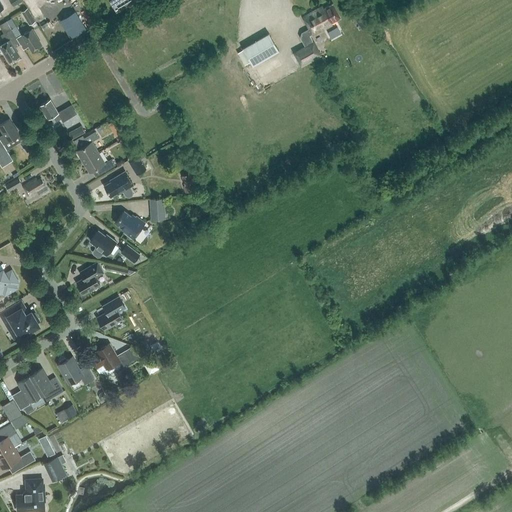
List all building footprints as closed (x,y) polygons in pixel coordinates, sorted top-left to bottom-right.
[(46,19),(34,0),(26,0),(24,1),(38,24),(46,19)] [(110,0),(117,12),(137,0),(110,0)] [(321,54),(314,43),(310,35),(312,34),(313,35),(332,25),(331,23),(340,18),(333,4),(323,9),(322,6),(303,17),(309,28),(301,32),(300,38),(305,48),(295,54),(301,65),(321,54)] [(35,21),(28,7),(22,11),(29,24),(35,21)] [(86,27),(75,10),(61,19),(71,36),(86,27)] [(16,25),(11,29),(16,38),(22,34),(16,25)] [(41,44),(32,28),(22,34),(16,38),(23,48),(24,48),(23,47),(28,44),(32,50),(41,44)] [(11,29),(5,32),(7,35),(3,37),(5,42),(0,45),(10,61),(19,55),(14,47),(20,44),(16,38),(11,29)] [(269,32),(243,48),(253,65),(279,50),(269,32)] [(48,118),(53,115),(56,121),(61,118),(63,121),(70,117),(64,108),(58,112),(51,99),(40,105),(48,118)] [(0,137),(4,144),(19,135),(9,119),(0,124),(0,127),(4,134),(0,135),(0,137)] [(82,125),(75,128),(79,135),(85,132),(82,125)] [(113,133),(117,140),(126,135),(122,128),(113,133)] [(99,137),(95,131),(84,137),(88,143),(76,150),(83,161),(99,152),(92,141),(99,137)] [(27,151),(34,147),(28,135),(21,139),(27,151)] [(130,142),(127,136),(120,140),(123,146),(130,142)] [(13,160),(7,149),(0,139),(0,162),(3,166),(13,160)] [(105,162),(99,152),(83,161),(89,172),(101,165),(105,171),(116,165),(112,158),(105,162)] [(128,160),(137,174),(146,168),(138,154),(128,160)] [(111,196),(118,192),(118,193),(123,191),(125,194),(127,196),(129,196),(133,194),(134,192),(134,189),(131,186),(133,185),(125,171),(115,177),(116,178),(105,185),(111,196)] [(9,190),(22,183),(18,177),(6,184),(9,190)] [(29,197),(38,192),(40,195),(48,190),(45,185),(41,178),(38,180),(36,178),(22,186),(29,197)] [(196,190),(194,183),(183,186),(186,193),(196,190)] [(164,198),(150,199),(151,219),(166,219),(164,198)] [(145,223),(136,216),(135,218),(124,210),(115,222),(125,230),(124,232),(133,238),(145,223)] [(97,246),(96,247),(93,251),(94,253),(98,256),(100,256),(103,252),(106,255),(117,241),(110,236),(109,238),(99,230),(90,241),(97,246)] [(134,262),(141,254),(127,243),(120,252),(134,262)] [(100,285),(96,277),(104,272),(98,261),(79,272),(83,278),(77,281),(84,294),(100,285)] [(106,268),(105,269),(110,270),(110,272),(117,273),(117,272),(123,273),(123,274),(125,275),(125,273),(127,274),(128,269),(103,263),(102,266),(103,268),(106,268)] [(15,285),(18,283),(18,281),(16,277),(14,276),(9,279),(3,269),(0,271),(0,292),(3,290),(5,294),(17,287),(15,285)] [(98,316),(97,317),(105,329),(123,319),(119,311),(126,307),(119,296),(103,305),(107,312),(98,317),(98,316)] [(37,322),(39,321),(35,314),(33,315),(31,312),(27,314),(20,302),(1,313),(10,329),(15,326),(20,336),(22,334),(24,337),(31,333),(30,330),(39,325),(37,322)] [(97,351),(98,353),(91,357),(97,367),(104,363),(106,366),(115,361),(120,370),(132,362),(125,351),(117,356),(110,343),(97,351)] [(85,384),(95,378),(87,365),(80,370),(72,356),(66,360),(65,357),(59,361),(61,363),(58,364),(69,383),(81,376),(85,384)] [(153,372),(162,367),(155,356),(146,361),(153,372)] [(42,368),(30,375),(41,394),(43,393),(47,400),(57,394),(63,390),(55,376),(49,380),(42,368)] [(18,382),(29,401),(41,394),(30,375),(18,382)] [(107,397),(103,391),(100,393),(99,397),(101,401),(107,397)] [(24,407),(28,413),(34,409),(30,403),(24,407)] [(73,404),(67,407),(72,416),(78,412),(73,404)] [(23,414),(17,405),(10,409),(15,418),(22,414),(23,414)] [(29,421),(22,414),(15,418),(12,420),(16,428),(29,421)] [(0,440),(0,455),(15,447),(8,436),(16,432),(11,423),(0,429),(0,435),(2,439),(0,440)] [(51,444),(43,448),(48,457),(55,454),(51,444)] [(15,447),(0,455),(0,464),(2,468),(21,457),(25,464),(35,459),(30,450),(20,456),(15,447)] [(52,481),(67,474),(62,463),(59,456),(58,455),(43,462),(52,481)] [(27,491),(26,491),(24,493),(24,494),(17,495),(18,503),(17,503),(15,506),(18,507),(18,511),(44,509),(43,495),(45,495),(44,485),(43,485),(42,478),(26,479),(27,491)]
